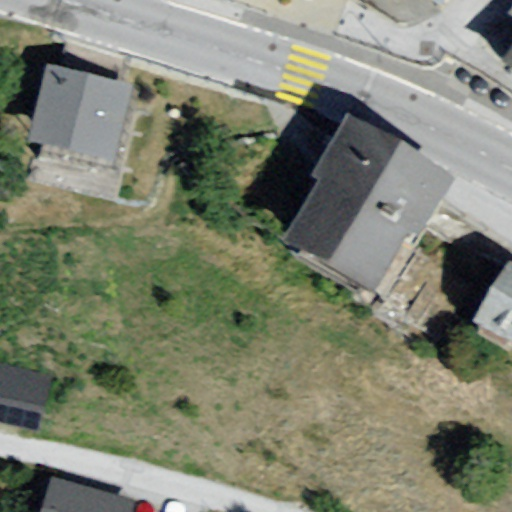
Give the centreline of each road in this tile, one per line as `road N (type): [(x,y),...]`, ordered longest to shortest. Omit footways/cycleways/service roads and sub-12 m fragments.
road 1 (unclassified): [(270,511),(0,443)]
road 2 (tertiary): [(281,62),(511,167)]
road 3 (tertiary): [(76,0),(281,62)]
road 4 (residential): [(466,0),(443,32),(417,38),(305,9)]
